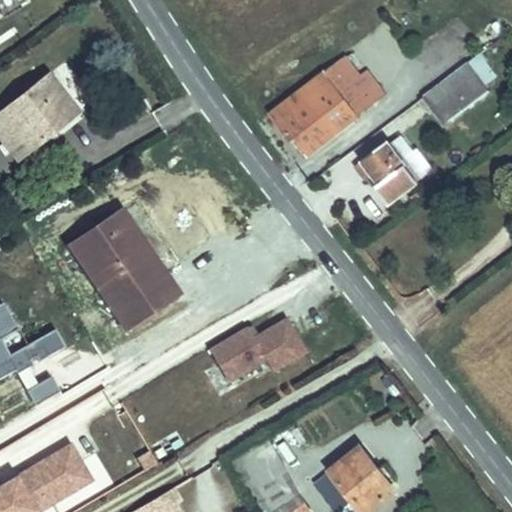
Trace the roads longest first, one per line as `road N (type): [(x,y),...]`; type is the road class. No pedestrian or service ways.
road 1 (tertiary): [(511,487),(224,120),(143,0)]
road 2 (unknown): [(330,254),(0,456)]
road 3 (unknown): [(290,203),(412,98),(418,81),(405,54)]
road 4 (unknown): [(396,339),(511,228)]
